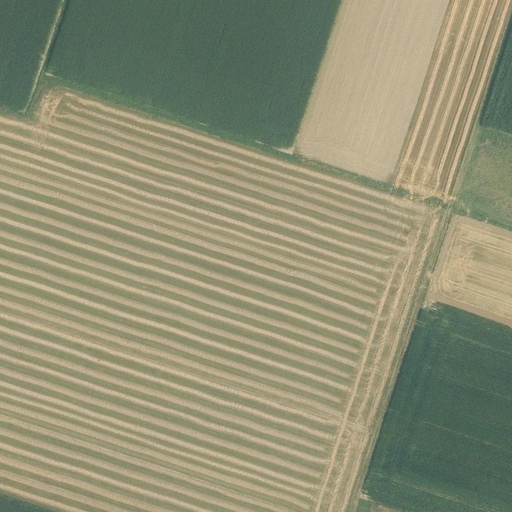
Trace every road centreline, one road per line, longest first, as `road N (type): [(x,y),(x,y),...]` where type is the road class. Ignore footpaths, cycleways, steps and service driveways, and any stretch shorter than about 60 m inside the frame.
road 1 (track): [(448,210),(41,77)]
road 2 (track): [(448,210),(351,511)]
road 3 (track): [(448,210),(511,11)]
road 4 (track): [(66,0),(27,119),(0,110)]
